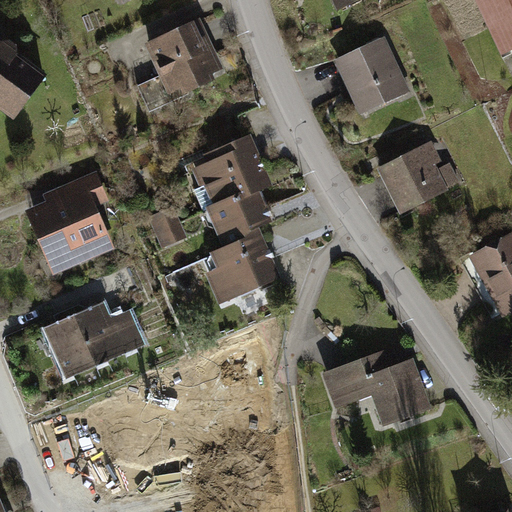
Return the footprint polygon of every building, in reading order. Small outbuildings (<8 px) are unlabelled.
[(511,0),(486,0),(482,2),(508,51),(511,49),(511,0)] [(203,25),(152,44),(173,103),(224,84),(203,25)] [(0,43),(0,123),(11,133),(50,88),(0,43)] [(386,43),(341,65),(364,114),(409,92),(386,43)] [(207,259),(227,310),(281,289),(264,246),(274,242),(256,196),(272,190),(253,140),(201,161),(218,205),(208,209),(224,252),(207,259)] [(427,147),(381,170),(401,209),(447,186),(427,147)] [(31,216),(60,278),(120,250),(103,214),(117,208),(100,170),(54,192),(59,203),(31,216)] [(182,208),(154,214),(162,250),(190,244),(182,208)] [(511,243),(478,261),(505,314),(511,310),(511,243)] [(98,300),(44,324),(70,383),(144,350),(127,310),(106,319),(98,300)] [(389,348),(326,370),(336,399),(372,386),(384,421),(427,406),(410,359),(395,365),(389,348)]
